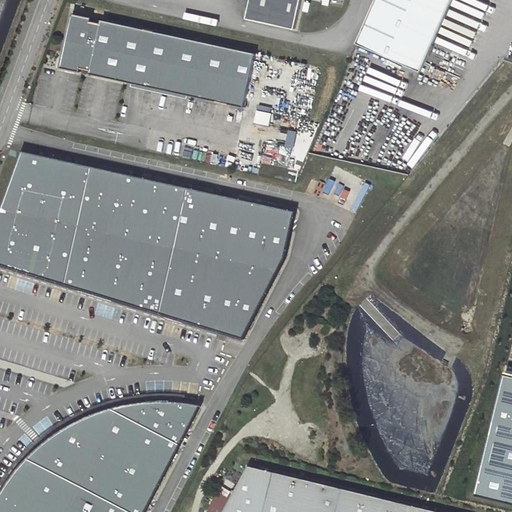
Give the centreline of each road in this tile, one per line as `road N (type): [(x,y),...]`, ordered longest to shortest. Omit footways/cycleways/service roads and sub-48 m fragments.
road 1 (unknown): [(358,0),(345,28),(308,36),(152,0)]
road 2 (unknown): [(511,22),(443,99),(431,106),(393,99)]
road 3 (unclassified): [(0,133),(48,0)]
